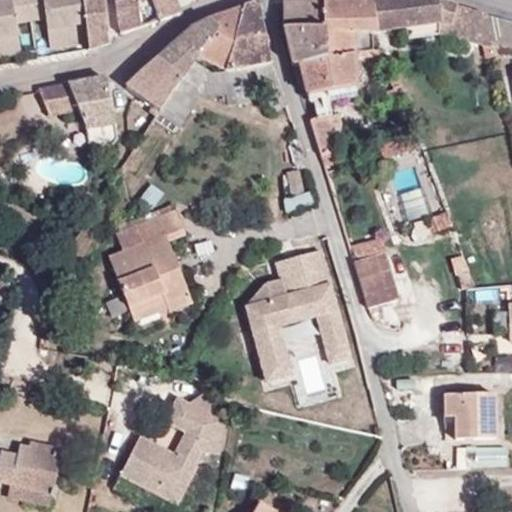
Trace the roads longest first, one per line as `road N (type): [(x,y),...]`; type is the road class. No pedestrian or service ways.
road 1 (residential): [(348,511),(391,446),(264,0)]
road 2 (residential): [(0,82),(96,59),(250,0)]
road 3 (residential): [(0,260),(16,264),(26,283),(15,355),(113,400)]
